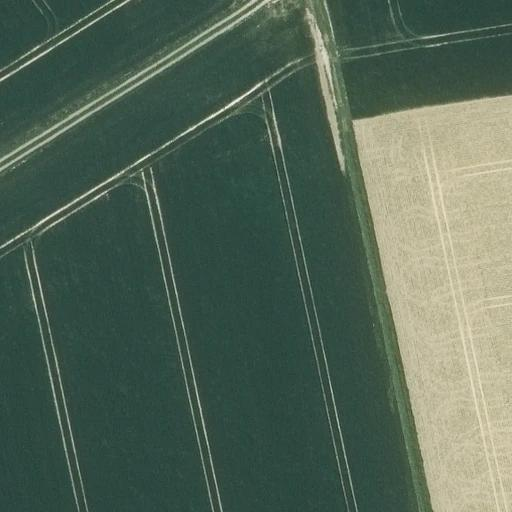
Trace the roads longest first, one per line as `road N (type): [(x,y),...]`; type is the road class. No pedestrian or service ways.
road 1 (track): [(431,511),(324,0)]
road 2 (track): [(285,0),(0,175)]
